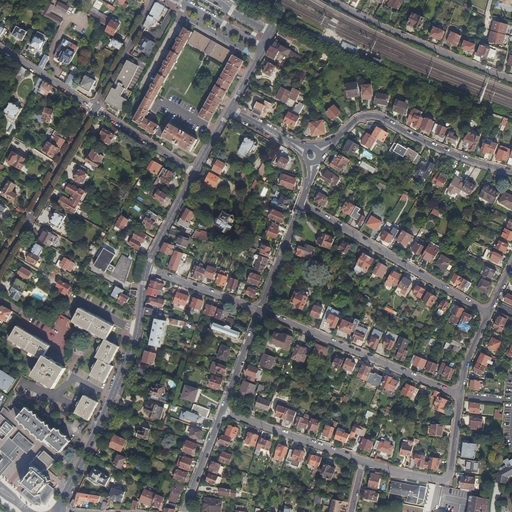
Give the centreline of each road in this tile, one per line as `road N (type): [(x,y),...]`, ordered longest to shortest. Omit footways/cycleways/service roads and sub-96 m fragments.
road 1 (tertiary): [(57,509),(136,336),(146,268)]
road 2 (residential): [(488,314),(300,204)]
road 3 (residential): [(458,395),(260,311)]
road 4 (residential): [(333,142),(356,118),(378,115),(438,149),(511,172)]
road 5 (residential): [(328,0),(511,80)]
road 6 (residential): [(94,108),(0,273)]
road 7 (residential): [(221,411),(362,460)]
road 8 (residential): [(152,0),(94,108)]
road 9 (residential): [(260,311),(146,268)]
